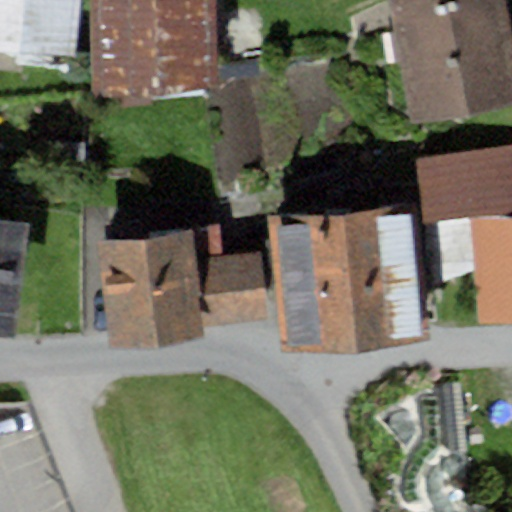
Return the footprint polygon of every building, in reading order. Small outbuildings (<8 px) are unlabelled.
[(0,0),(0,49),(76,57),(81,0),(0,0)] [(101,0),(103,91),(111,90),(120,111),(154,103),(148,90),(218,88),(215,0),(101,0)] [(511,30),(506,0),(390,0),(414,124),(511,105),(511,30)] [(85,196),(85,143),(47,143),(47,196),(85,196)] [(511,146),(416,158),(425,226),(469,220),(511,215),(511,146)] [(417,203),(276,214),(287,351),(428,340),(417,203)] [(511,215),(469,220),(474,269),(479,325),(511,321),(511,215)] [(34,222),(0,216),(0,336),(17,338),(34,222)] [(469,220),(425,226),(433,285),(474,269),(469,220)] [(218,226),(97,242),(111,350),(204,337),(203,328),(270,319),(261,251),(222,256),(218,226)]
